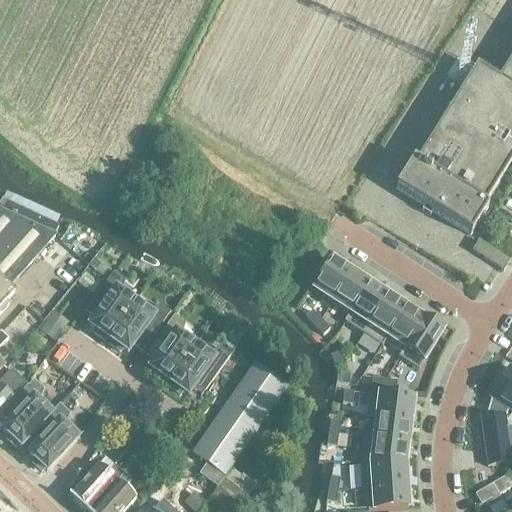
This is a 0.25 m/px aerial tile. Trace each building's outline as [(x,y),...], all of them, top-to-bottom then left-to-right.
[(511,58),(498,81),(476,68),(400,189),(468,231),(511,161),(511,58)] [(58,228),(45,222),(2,203),(0,208),(0,314),(8,306),(5,303),(14,294),(7,288),(54,237),(58,228)] [(478,241),(471,252),(500,270),(503,272),(510,261),(478,241)] [(310,292),(331,305),(352,272),(332,259),(310,292)] [(352,272),(331,305),(349,317),(370,284),(352,272)] [(106,339),(108,340),(134,305),(121,296),(125,282),(113,274),(88,309),(98,315),(89,327),(94,330),(92,334),(104,342),(106,339)] [(362,336),(388,296),(370,284),(349,317),(344,324),(362,336)] [(383,344),(406,308),(388,296),(362,336),(381,347),(383,344)] [(134,305),(108,340),(110,342),(108,345),(120,353),(122,350),(127,354),(135,343),(145,349),(170,314),(158,306),(146,314),(134,305)] [(401,356),(424,319),(406,308),(383,344),(401,356)] [(314,327),(320,321),(311,312),(305,318),(314,327)] [(62,333),(60,331),(53,326),(58,320),(49,314),(48,315),(44,321),(37,330),(54,343),(62,333)] [(166,382),(168,383),(194,348),(181,339),(185,325),(173,317),(148,352),(158,358),(149,370),(154,374),(152,377),(164,385),(166,382)] [(399,359),(418,372),(444,332),(424,319),(401,356),(399,359)] [(314,327),(323,337),(329,330),(320,321),(314,327)] [(0,349),(8,341),(0,333),(0,368),(2,366),(0,364),(0,349)] [(194,348),(168,383),(170,385),(168,388),(180,396),(182,393),(187,397),(195,386),(205,392),(230,357),(218,349),(206,357),(194,348)] [(331,356),(335,368),(344,365),(339,353),(331,356)] [(216,488),(231,467),(286,388),(254,365),(192,454),(206,464),(199,476),(216,488)] [(335,368),(340,380),(348,377),(344,365),(335,368)] [(504,417),(506,412),(511,416),(511,373),(508,371),(491,398),(485,419),(480,420),(487,467),(511,464),(504,417)] [(11,372),(0,384),(0,417),(3,414),(28,387),(11,372)] [(383,391),(384,382),(371,380),(370,389),(383,391)] [(20,448),(30,438),(50,416),(34,402),(40,388),(33,382),(28,387),(3,414),(12,422),(2,432),(7,436),(4,439),(15,449),(18,446),(20,448)] [(395,392),(397,384),(384,382),(383,391),(395,392)] [(344,392),(342,404),(350,406),(352,393),(344,392)] [(373,419),(412,424),(415,401),(368,395),(365,418),(373,419)] [(44,470),(46,473),(76,440),(64,429),(69,416),(59,406),(50,416),(30,438),(38,446),(28,456),(33,461),(31,463),(41,473),(44,470)] [(160,422),(149,415),(143,425),(154,432),(160,422)] [(370,440),(409,445),(412,424),(373,419),(370,440)] [(332,435),(341,436),(343,424),(334,422),(332,435)] [(332,435),(330,448),(339,449),(341,436),(332,435)] [(359,465),(407,466),(409,445),(370,440),(363,439),(359,465)] [(126,453),(136,462),(143,454),(133,445),(126,453)] [(70,497),(85,511),(90,511),(116,483),(134,464),(125,455),(107,475),(98,467),(70,497)] [(116,483),(90,511),(126,511),(136,501),(124,490),(131,482),(130,481),(140,469),(134,464),(116,483)] [(407,466),(359,465),(361,491),(365,490),(408,488),(407,466)] [(214,494),(229,507),(234,511),(236,511),(238,510),(249,499),(247,497),(255,486),(231,467),(216,488),(214,490),(215,491),(214,494)] [(498,496),(511,488),(511,487),(506,476),(492,485),(498,496)] [(338,480),(330,478),(328,491),(336,492),(338,480)] [(481,506),(490,500),(495,508),(503,504),(498,496),(492,485),(474,495),(481,506)] [(382,511),(410,510),(408,488),(365,490),(366,511),(382,511)] [(336,492),(328,491),(325,503),(334,505),(336,492)] [(189,511),(198,511),(205,504),(192,494),(182,507),(189,511)] [(226,511),(229,507),(214,494),(211,498),(226,511)] [(507,511),(511,511),(511,500),(503,505),(507,511)]
